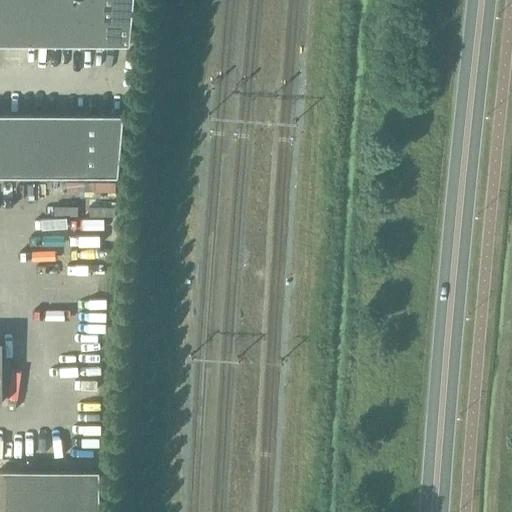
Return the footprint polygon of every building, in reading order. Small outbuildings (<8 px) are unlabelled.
[(30,45),(29,0),(5,0),(6,45),(30,45)] [(54,45),(54,0),(29,0),(30,45),(54,45)] [(78,45),(78,0),(54,0),(54,45),(78,45)] [(102,45),(102,0),(78,0),(78,45),(102,45)] [(127,46),(131,0),(102,0),(102,45),(126,45),(126,46),(127,46)] [(115,177),(121,115),(120,114),(120,115),(54,115),(53,176),(115,177)] [(29,176),(30,115),(6,115),(5,176),(29,176)] [(53,176),(54,115),(30,115),(29,176),(53,176)] [(0,511),(97,511),(98,473),(98,471),(0,471),(0,511)]
